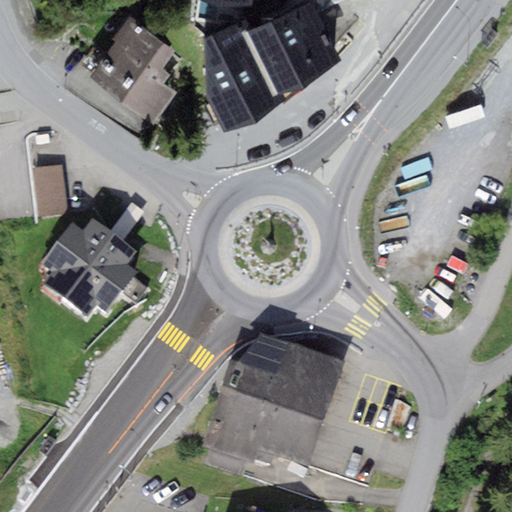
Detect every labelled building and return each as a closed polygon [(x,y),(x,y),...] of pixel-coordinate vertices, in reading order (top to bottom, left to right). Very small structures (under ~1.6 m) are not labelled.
[(206,87),(224,118),(329,55),(357,13),(351,0),(329,0),(242,40),(234,22),(202,37),(206,87)] [(136,12),(93,68),(153,114),(174,88),(162,79),(172,66),(165,61),(178,44),(136,12)] [(64,168),(30,171),(34,214),(68,211),(64,168)] [(88,236),(71,224),(41,263),(52,272),(43,284),(84,315),(96,300),(109,309),(135,274),(125,267),(136,253),(97,224),(88,236)] [(343,371),(262,346),(239,377),(231,374),(199,461),(306,495),(343,371)]
